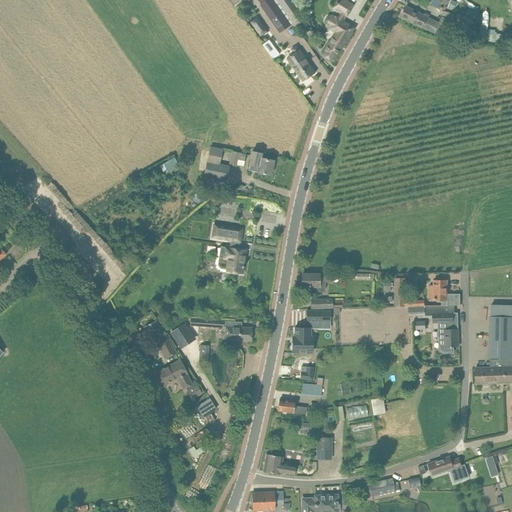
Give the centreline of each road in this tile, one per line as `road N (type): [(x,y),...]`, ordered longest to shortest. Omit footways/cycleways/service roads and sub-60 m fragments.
road 1 (tertiary): [(244,477),(317,136),(388,0)]
road 2 (residential): [(244,477),(357,480),(450,446),(462,429),(464,272)]
road 3 (unclassified): [(176,511),(98,329),(0,200)]
